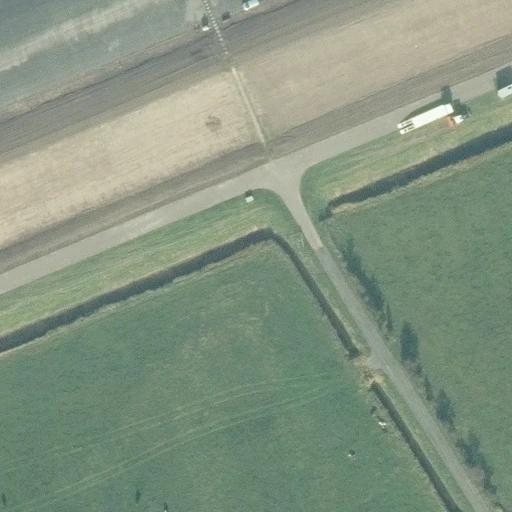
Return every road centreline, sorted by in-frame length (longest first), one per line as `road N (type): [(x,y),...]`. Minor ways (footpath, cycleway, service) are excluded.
road 1 (unclassified): [(0,285),(511,74)]
road 2 (track): [(482,511),(274,171)]
